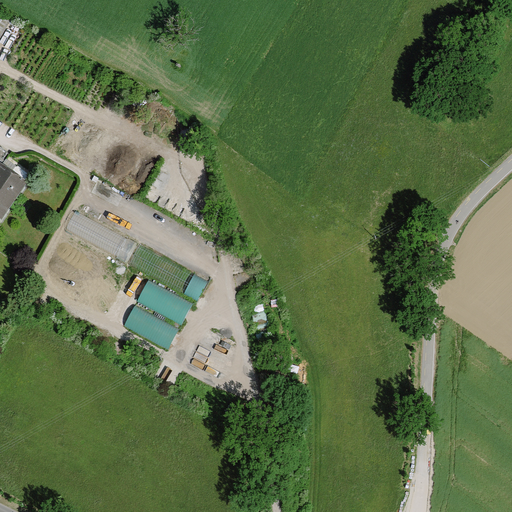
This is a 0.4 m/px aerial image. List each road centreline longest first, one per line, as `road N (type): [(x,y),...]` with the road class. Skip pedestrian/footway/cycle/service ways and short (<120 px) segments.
road 1 (track): [(276,511),(262,408),(227,261),(178,165),(160,147),(0,65)]
road 2 (track): [(12,147),(35,149),(83,177),(42,262),(46,284),(216,386),(257,394)]
road 3 (unclassified): [(511,162),(463,211),(440,257),(417,511)]
